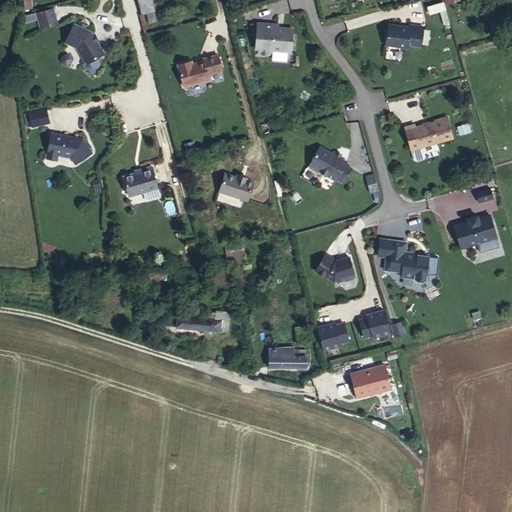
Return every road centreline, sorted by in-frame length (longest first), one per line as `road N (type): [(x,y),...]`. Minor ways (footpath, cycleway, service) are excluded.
road 1 (residential): [(308,0),(369,107),(395,207),(359,231),(368,301),(326,313)]
road 2 (unclassified): [(0,306),(279,390)]
road 3 (unclassified): [(126,0),(157,117)]
